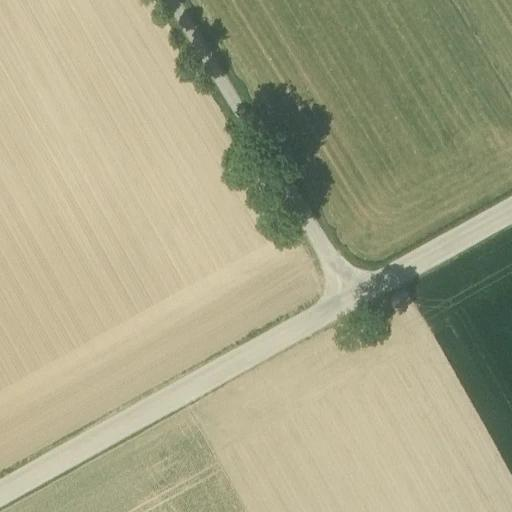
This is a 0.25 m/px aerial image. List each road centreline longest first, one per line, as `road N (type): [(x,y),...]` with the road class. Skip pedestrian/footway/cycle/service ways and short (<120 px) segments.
road 1 (unclassified): [(351,297),(0,493)]
road 2 (unclassified): [(351,297),(169,0)]
road 3 (unclassified): [(511,209),(351,297)]
